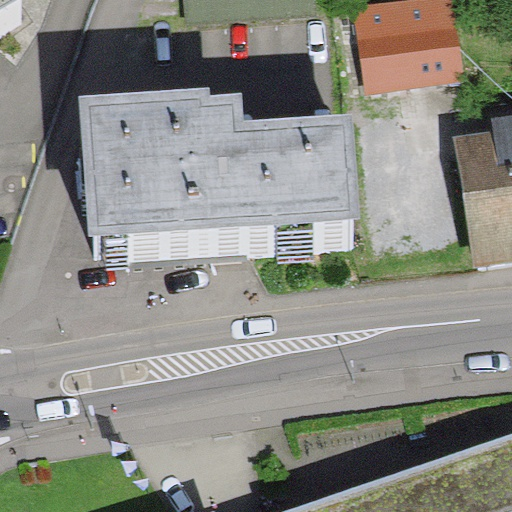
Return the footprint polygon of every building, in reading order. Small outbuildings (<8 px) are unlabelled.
[(0,0),(0,22),(16,12),(7,0),(0,0)] [(323,20),(321,0),(192,0),(194,26),(323,20)] [(355,0),(359,78),(442,75),(438,0),(355,0)] [(454,150),(469,258),(511,251),(511,123),(494,126),(497,144),(454,150)] [(90,143),(97,267),(359,251),(353,159),(246,166),(244,133),(90,143)] [(511,511),(511,462),(365,511),(511,511)]
